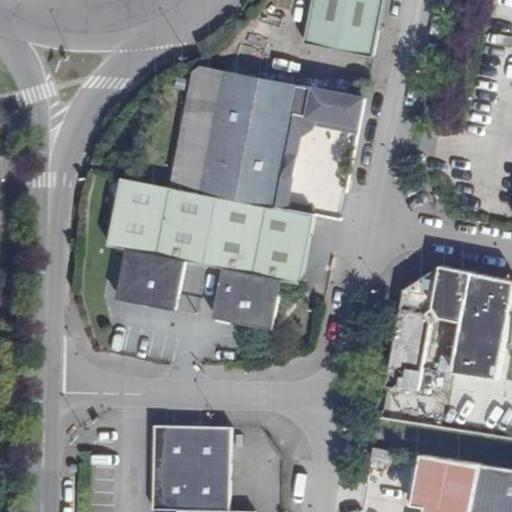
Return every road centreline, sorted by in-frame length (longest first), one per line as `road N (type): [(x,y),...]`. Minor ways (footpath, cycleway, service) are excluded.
road 1 (unclassified): [(418,0),(354,414),(136,393)]
road 2 (residential): [(52,157),(47,390)]
road 3 (residential): [(52,157),(152,20)]
road 4 (residential): [(4,10),(38,93),(52,157)]
road 5 (tertiary): [(4,10),(52,30),(103,33),(152,20)]
road 6 (unknown): [(121,317),(187,329),(184,398)]
road 7 (unknown): [(380,245),(511,263)]
road 8 (residential): [(47,390),(43,511)]
road 9 (unknown): [(396,141),(480,159),(511,147)]
